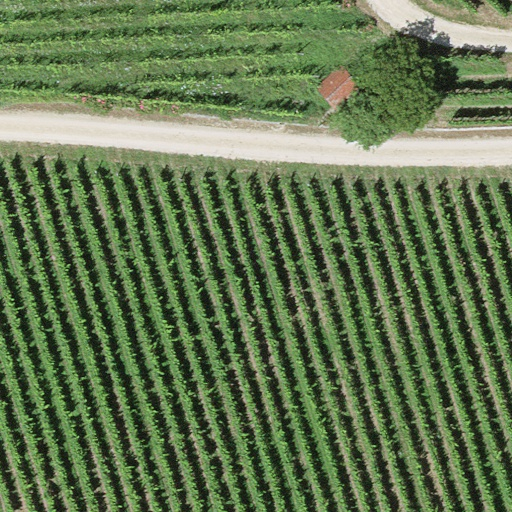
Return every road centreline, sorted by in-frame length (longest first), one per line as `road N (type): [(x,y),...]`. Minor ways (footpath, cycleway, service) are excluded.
road 1 (track): [(0,121),(302,146),(511,151)]
road 2 (track): [(511,37),(427,26),(392,0)]
